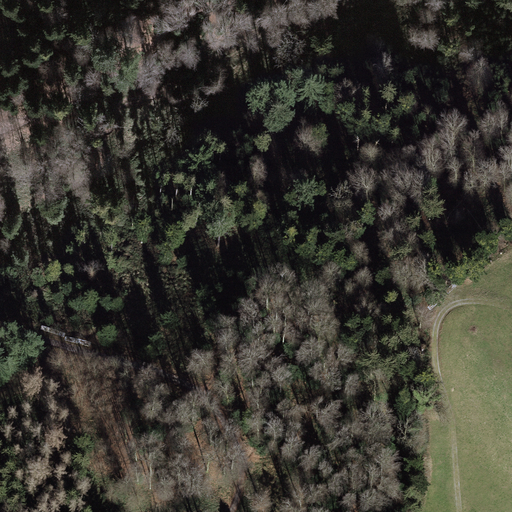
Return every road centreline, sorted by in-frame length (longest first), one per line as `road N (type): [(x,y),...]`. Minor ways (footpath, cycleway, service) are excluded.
road 1 (track): [(473,511),(451,345),(454,308),(481,295),(511,301)]
road 2 (track): [(63,353),(172,374),(212,408)]
